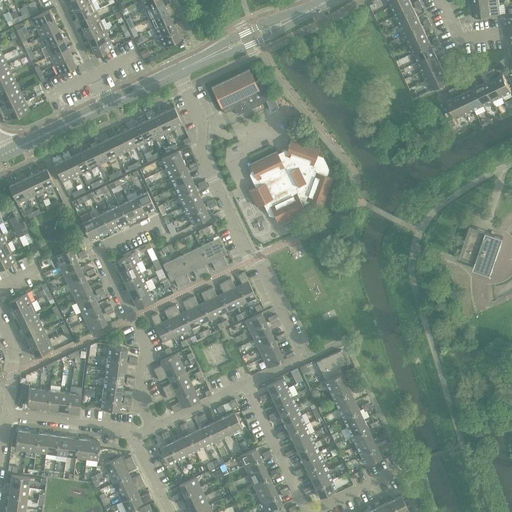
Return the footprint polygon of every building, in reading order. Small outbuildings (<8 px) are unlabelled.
[(70,0),(74,10),(94,0),(70,0)] [(95,0),(94,0),(74,10),(79,19),(96,11),(100,9),(95,0)] [(142,0),(141,1),(145,10),(163,2),(161,0),(142,0)] [(409,0),(405,0),(392,7),(396,16),(413,8),(409,0)] [(163,2),(145,10),(150,19),(174,7),(172,3),(165,6),(163,2)] [(499,4),(474,7),(476,18),(501,15),(499,4)] [(174,7),(150,19),(154,28),(171,20),(169,16),(177,12),(174,7)] [(413,8),(396,16),(400,25),(418,17),(413,8)] [(32,18),(37,28),(54,20),(50,10),(32,18)] [(96,11),(79,19),(83,28),(100,20),(96,11)] [(418,17),(400,25),(405,34),(422,26),(418,17)] [(54,20),(37,28),(41,37),(59,29),(54,20)] [(100,20),(83,28),(87,38),(105,29),(100,20)] [(171,20),(154,28),(159,37),(183,26),(181,21),(174,24),(171,20)] [(183,26),(159,37),(163,47),(180,39),(178,34),(185,31),(183,26)] [(422,26),(405,34),(409,43),(427,35),(422,26)] [(59,29),(41,37),(46,46),(63,38),(59,29)] [(105,29),(87,38),(92,47),(109,38),(105,29)] [(427,35),(409,43),(413,53),(431,44),(427,35)] [(63,38),(46,46),(41,48),(46,57),(50,55),(67,47),(63,38)] [(109,38),(92,47),(96,56),(114,48),(109,38)] [(431,44),(413,53),(418,62),(435,54),(431,44)] [(67,47),(50,55),(54,65),(72,56),(67,47)] [(148,50),(141,53),(143,57),(144,58),(150,55),(148,50)] [(435,54),(418,62),(422,71),(440,63),(435,54)] [(72,56),(54,65),(59,74),(76,66),(72,56)] [(440,63),(422,71),(427,80),(444,72),(440,63)] [(8,64),(0,67),(0,79),(12,74),(8,64)] [(212,87),(224,113),(234,108),(237,115),(271,99),(262,78),(255,81),(249,69),(212,87)] [(444,72),(427,80),(431,90),(449,82),(444,72)] [(0,90),(16,83),(12,74),(0,79),(0,90)] [(503,74),(494,79),(502,96),(511,92),(503,74)] [(494,79),(484,83),(493,101),(502,96),(494,79)] [(16,83),(0,90),(0,96),(1,96),(4,100),(21,92),(16,83)] [(484,83),(475,88),(483,105),(493,101),(484,83)] [(475,88),(466,92),(474,109),(483,105),(475,88)] [(0,107),(0,111),(1,113),(25,101),(21,92),(4,100),(6,105),(0,107)] [(466,92),(457,96),(465,114),(474,109),(466,92)] [(465,114),(457,96),(447,101),(455,118),(465,114)] [(274,98),(267,102),(271,111),(278,107),(274,98)] [(25,101),(1,113),(3,118),(10,114),(12,119),(30,111),(25,101)] [(174,107),(165,112),(173,129),(183,124),(174,107)] [(165,112),(156,116),(164,133),(173,129),(165,112)] [(156,116),(146,120),(155,138),(164,133),(156,116)] [(146,120),(137,125),(145,142),(155,138),(146,120)] [(137,125),(128,129),(136,147),(145,142),(137,125)] [(128,129),(119,134),(127,151),(136,147),(128,129)] [(119,134),(110,138),(118,155),(127,151),(119,134)] [(110,138),(100,142),(109,160),(118,155),(110,138)] [(277,151),(250,164),(253,170),(251,171),(250,175),(252,180),(257,182),(259,185),(249,190),(256,206),(266,201),(268,205),(266,210),(269,215),(273,216),(275,216),(279,224),(305,211),(302,205),(310,201),(323,206),(333,178),(327,175),(329,169),(323,157),(317,155),(319,148),(291,138),(287,150),(278,154),(277,151)] [(100,142),(91,147),(99,164),(109,160),(100,142)] [(91,147),(82,151),(90,168),(99,164),(91,147)] [(82,151),(73,156),(81,173),(90,168),(82,151)] [(162,159),(166,168),(183,160),(178,151),(162,159)] [(73,156),(64,160),(72,177),(81,173),(73,156)] [(72,177),(64,160),(54,165),(62,182),(72,177)] [(183,160),(166,168),(171,178),(187,170),(183,160)] [(47,168),(37,173),(45,190),(55,185),(47,168)] [(187,170),(171,178),(175,187),(192,179),(187,170)] [(37,173),(28,177),(36,194),(45,190),(37,173)] [(28,177),(19,181),(27,199),(36,194),(28,177)] [(192,179),(175,187),(179,196),(196,188),(192,179)] [(27,199),(19,181),(9,186),(17,203),(27,199)] [(196,188),(179,196),(184,205),(200,197),(196,188)] [(147,192),(137,196),(145,213),(155,208),(147,192)] [(137,196),(128,201),(136,217),(145,213),(137,196)] [(200,197),(184,205),(188,214),(205,206),(200,197)] [(128,201),(119,205),(127,222),(136,217),(128,201)] [(119,205),(110,209),(118,226),(127,222),(119,205)] [(205,206),(188,214),(193,224),(209,216),(205,206)] [(110,209),(101,214),(109,230),(118,226),(110,209)] [(101,214),(91,218),(99,235),(109,230),(101,214)] [(99,235),(91,218),(82,223),(90,239),(99,235)] [(459,258),(475,264),(473,269),(490,275),(503,238),(470,226),(459,258)] [(219,237),(209,242),(222,267),(227,264),(223,256),(227,254),(219,237)] [(209,242),(200,246),(208,263),(211,261),(216,270),(222,267),(209,242)] [(7,243),(0,246),(0,257),(11,252),(7,243)] [(200,246),(191,251),(203,276),(209,273),(205,264),(208,263),(200,246)] [(71,248),(55,256),(50,258),(55,268),(59,266),(76,258),(71,248)] [(191,251),(182,255),(190,272),(193,270),(197,279),(203,276),(191,251)] [(11,252),(0,257),(0,269),(16,262),(11,252)] [(115,261),(120,271),(136,263),(132,253),(115,261)] [(182,255),(173,259),(185,285),(191,282),(186,273),(190,272),(182,255)] [(76,258),(59,266),(64,275),(80,267),(76,258)] [(185,285),(173,259),(163,264),(171,281),(175,279),(179,288),(185,285)] [(136,263),(120,271),(124,280),(141,272),(136,263)] [(80,267),(64,275),(68,284),(85,276),(80,267)] [(141,272),(124,280),(128,289),(145,281),(141,272)] [(242,284),(239,285),(247,302),(256,297),(244,272),(238,275),(242,284)] [(85,276),(68,284),(73,293),(89,285),(85,276)] [(231,278),(225,281),(237,306),(247,302),(239,285),(235,287),(231,278)] [(145,281),(128,289),(133,298),(149,291),(145,281)] [(223,293),(220,294),(228,311),(237,306),(225,281),(219,284),(223,293)] [(89,285),(73,293),(77,302),(94,295),(89,285)] [(213,287),(207,290),(219,315),(228,311),(220,294),(217,296),(213,287)] [(205,301),(202,303),(210,320),(219,315),(207,290),(201,293),(205,301)] [(149,291),(133,298),(137,308),(154,300),(149,291)] [(9,301),(14,310),(31,302),(26,292),(9,301)] [(94,295),(77,302),(81,312),(98,304),(94,295)] [(194,296),(188,299),(201,324),(210,320),(202,303),(198,304),(194,296)] [(187,310),(183,312),(191,328),(201,324),(188,299),(182,301),(187,310)] [(31,302),(14,310),(18,319),(35,311),(31,302)] [(98,304),(81,312),(86,321),(102,313),(98,304)] [(176,305),(170,307),(182,333),(191,328),(183,312),(180,313),(176,305)] [(168,319),(165,320),(173,337),(182,333),(170,307),(164,310),(168,319)] [(35,311),(18,319),(23,329),(40,320),(35,311)] [(245,320),(250,330),(266,322),(262,312),(245,320)] [(102,313),(86,321),(90,331),(107,323),(102,313)] [(173,337),(165,320),(162,322),(157,313),(151,316),(163,342),(173,337)] [(40,320),(23,329),(27,338),(44,330),(40,320)] [(266,322),(250,330),(254,339),(271,331),(266,322)] [(44,330),(27,338),(31,347),(48,339),(44,330)] [(271,331),(254,339),(258,348),(275,341),(271,331)] [(48,339),(31,347),(36,357),(53,348),(48,339)] [(275,341),(258,348),(263,358),(279,350),(275,341)] [(109,346),(108,357),(126,360),(127,349),(109,346)] [(279,350),(263,358),(267,367),(284,360),(279,350)] [(316,362),(325,381),(342,373),(339,367),(347,364),(340,350),(316,362)] [(153,369),(156,375),(182,363),(177,353),(160,361),(162,365),(153,369)] [(108,357),(106,367),(124,370),(126,360),(108,357)] [(182,363),(156,375),(159,381),(168,376),(169,380),(186,372),(182,363)] [(300,367),(303,374),(309,371),(306,364),(300,367)] [(106,367),(105,377),(123,380),(124,370),(106,367)] [(296,368),(291,371),(293,377),(299,374),(296,368)] [(162,387),(165,393),(190,381),(186,372),(169,380),(171,383),(162,387)] [(342,373),(325,381),(330,390),(346,382),(342,373)] [(105,377),(103,388),(122,390),(123,380),(105,377)] [(267,385),(271,395),(288,387),(283,377),(267,385)] [(190,381),(165,393),(168,399),(177,395),(178,398),(195,390),(190,381)] [(346,382),(330,390),(334,400),(351,392),(346,382)] [(29,387),(30,384),(25,383),(22,383),(20,398),(28,399),(29,387)] [(27,405),(38,407),(40,389),(29,387),(28,399),(27,405)] [(70,393),(68,411),(79,412),(82,388),(71,387),(70,393)] [(288,387),(271,395),(276,404),(292,396),(288,387)] [(103,388),(102,398),(120,400),(122,390),(103,388)] [(40,389),(38,407),(48,408),(50,390),(40,389)] [(50,390),(48,408),(58,410),(60,391),(50,390)] [(195,390),(178,398),(180,401),(171,406),(174,412),(200,400),(195,390)] [(60,391),(58,410),(68,411),(70,393),(60,391)] [(351,392),(334,400),(339,409),(355,401),(351,392)] [(292,396),(276,404),(280,413),(297,406),(292,396)] [(120,400),(102,398),(101,408),(119,411),(120,400)] [(238,405),(235,399),(229,401),(232,408),(238,405)] [(355,401),(339,409),(343,418),(360,410),(355,401)] [(297,406),(280,413),(285,423),(301,415),(297,406)] [(360,410),(343,418),(347,427),(364,419),(360,410)] [(234,412),(225,416),(233,433),(242,428),(234,412)] [(301,415),(285,423),(289,432),(305,424),(301,415)] [(225,416),(215,421),(223,437),(233,433),(225,416)] [(364,419),(347,427),(352,436),(368,428),(364,419)] [(215,421),(206,425),(214,442),(223,437),(215,421)] [(305,424),(289,432),(293,441),(310,433),(305,424)] [(206,425),(197,430),(205,446),(214,442),(206,425)] [(368,428),(352,436),(356,445),(373,438),(368,428)] [(15,448),(26,449),(28,431),(18,430),(15,448)] [(197,430),(188,434),(196,451),(205,446),(197,430)] [(28,431),(26,449),(36,451),(39,433),(28,431)] [(39,433),(36,451),(46,452),(49,434),(39,433)] [(310,433),(293,441),(298,451),(314,443),(310,433)] [(49,434),(46,452),(56,454),(59,435),(49,434)] [(188,434),(179,438),(187,455),(196,451),(188,434)] [(59,435),(56,454),(66,455),(69,437),(59,435)] [(69,437),(66,455),(77,456),(79,438),(69,437)] [(79,438),(77,456),(87,458),(89,439),(79,438)] [(179,438),(169,443),(177,459),(187,455),(179,438)] [(373,438),(356,445),(360,455),(377,447),(373,438)] [(89,439),(87,458),(86,464),(97,465),(100,441),(89,439)] [(177,459),(169,443),(160,447),(168,464),(177,459)] [(314,443),(298,451),(302,460),(319,452),(314,443)] [(377,447),(360,455),(365,464),(382,457),(377,447)] [(239,456),(244,466),(261,458),(256,448),(239,456)] [(319,452),(302,460),(307,469),(323,461),(319,452)] [(104,464),(109,474),(134,462),(131,456),(122,460),(121,456),(104,464)] [(261,458),(244,466),(248,475),(265,467),(261,458)] [(323,461),(307,469),(311,478),(328,470),(323,461)] [(134,462),(109,474),(113,483),(130,475),(128,472),(137,468),(134,462)] [(265,467),(248,475),(253,484),(269,476),(265,467)] [(328,470),(311,478),(315,487),(332,480),(328,470)] [(12,474),(10,485),(28,488),(30,477),(12,474)] [(130,475),(113,483),(117,492),(143,480),(140,474),(131,478),(130,475)] [(269,476),(253,484),(257,493),(274,485),(269,476)] [(179,485),(184,494),(200,487),(196,477),(179,485)] [(143,480),(117,492),(122,501),(138,493),(137,490),(146,486),(143,480)] [(332,480),(315,487),(320,497),(337,489),(332,480)] [(10,485),(9,495),(27,498),(28,488),(10,485)] [(274,485),(257,493),(262,503),(278,495),(274,485)] [(200,487),(184,494),(188,504),(205,496),(200,487)] [(138,493),(122,501),(126,511),(152,499),(149,493),(140,497),(138,493)] [(9,495),(7,505),(26,508),(27,498),(9,495)] [(278,495),(262,503),(266,511),(283,504),(278,495)] [(409,511),(401,495),(392,500),(397,511),(409,511)] [(205,496),(188,504),(192,511),(194,511),(209,505),(205,496)] [(397,511),(392,500),(382,505),(385,511),(397,511)]
